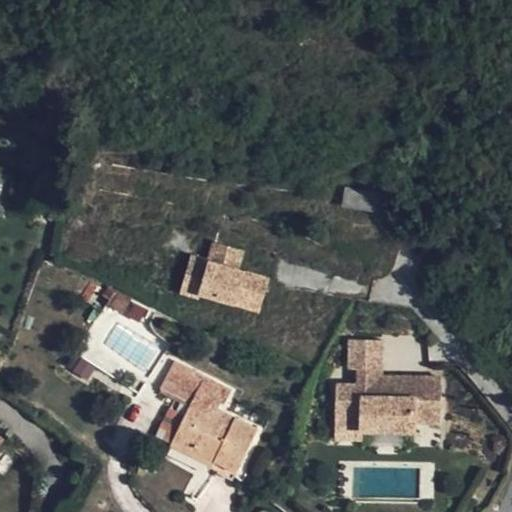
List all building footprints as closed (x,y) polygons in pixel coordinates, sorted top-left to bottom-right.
[(389,193),(347,186),(345,202),(388,208),(389,193)] [(215,235),(209,254),(235,263),(241,243),(215,235)] [(188,248),(176,284),(195,290),(197,286),(233,297),(236,284),(261,292),(267,273),(235,263),(209,254),(188,248)] [(236,284),(233,297),(258,304),(261,292),(236,284)] [(380,341),(347,341),(347,368),(357,368),(357,380),(335,380),(335,443),(366,443),(366,431),(413,431),(413,447),(437,447),(438,377),(380,377),(380,341)] [(191,401),(176,435),(194,443),(189,454),(214,465),(212,469),(232,478),(257,429),(212,407),(210,411),(191,401)] [(171,444),(189,454),(194,443),(176,435),(171,444)]
